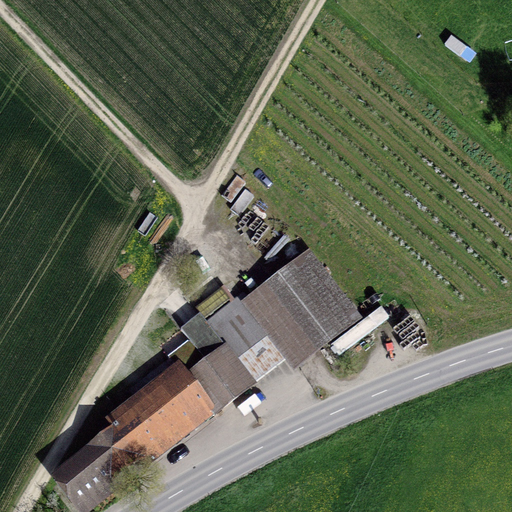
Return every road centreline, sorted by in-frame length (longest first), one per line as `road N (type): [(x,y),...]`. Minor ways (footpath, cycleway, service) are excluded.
road 1 (track): [(33,511),(335,0)]
road 2 (tertiary): [(511,345),(461,357),(242,454),(153,511)]
